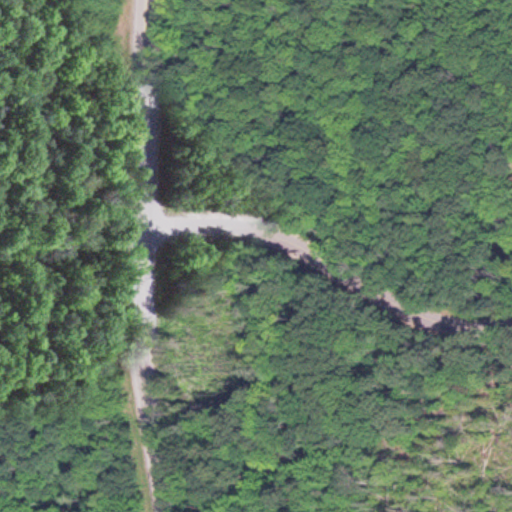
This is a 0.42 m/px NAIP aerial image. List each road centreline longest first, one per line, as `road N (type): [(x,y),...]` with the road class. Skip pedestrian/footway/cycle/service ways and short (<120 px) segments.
road 1 (tertiary): [(149,0),(140,318),(167,511)]
road 2 (residential): [(139,234),(261,232),(405,308),(443,322),(511,325)]
road 3 (track): [(0,263),(15,266),(139,234)]
